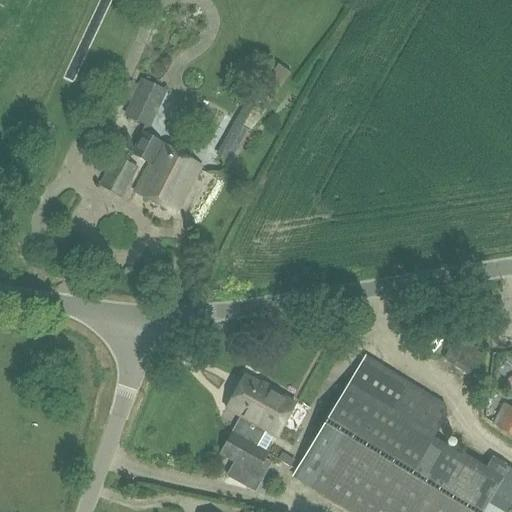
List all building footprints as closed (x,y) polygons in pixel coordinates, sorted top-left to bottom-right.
[(273,97),(289,73),(277,64),(260,88),(273,97)] [(201,165),(146,135),(167,91),(140,79),(138,85),(129,81),(121,98),(129,102),(123,116),(143,126),(140,133),(142,133),(131,153),(149,163),(134,190),(175,213),(201,165)] [(253,88),(216,155),(224,159),(229,151),(233,154),(246,129),(249,131),(272,100),(253,88)] [(121,197),(137,166),(115,155),(98,185),(121,197)] [(484,354),(458,337),(444,360),(470,376),(484,354)] [(511,350),(503,354),(511,375),(511,374),(511,350)] [(349,511),(511,511),(511,468),(509,467),(491,456),(485,466),(434,436),(443,421),(356,368),(291,477),(349,511)] [(264,431),(275,437),(294,403),(244,376),(224,408),(239,417),(218,454),(255,475),(269,451),(257,445),(264,431)] [(511,436),(511,407),(508,406),(496,429),(511,436)]
